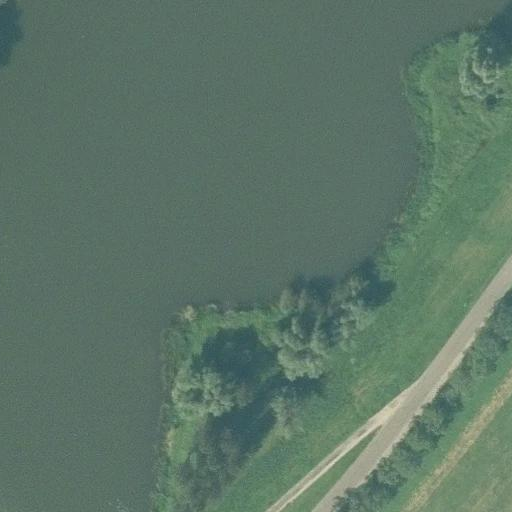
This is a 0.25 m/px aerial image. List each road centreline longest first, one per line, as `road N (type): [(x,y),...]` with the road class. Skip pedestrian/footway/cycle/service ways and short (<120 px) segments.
road 1 (unclassified): [(323,511),(408,413),(511,270)]
road 2 (track): [(408,413),(383,416),(272,511)]
